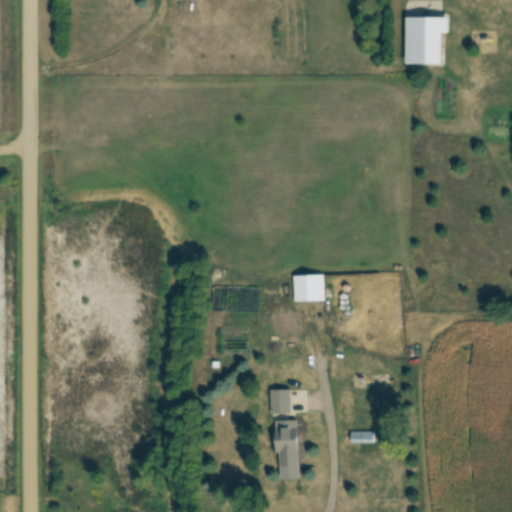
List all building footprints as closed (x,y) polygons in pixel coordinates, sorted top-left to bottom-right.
[(406,65),(443,65),(444,32),(450,32),(450,16),(423,16),(423,0),(416,0),(417,1),(406,1),(406,65)] [(298,275),(326,274),(327,302),(299,303),(298,275)] [(299,332),(269,332),(269,357),(299,357),(299,332)] [(292,390),(272,390),(272,413),(292,413),(292,390)] [(278,421),(279,468),(301,468),(300,421),(278,421)]
